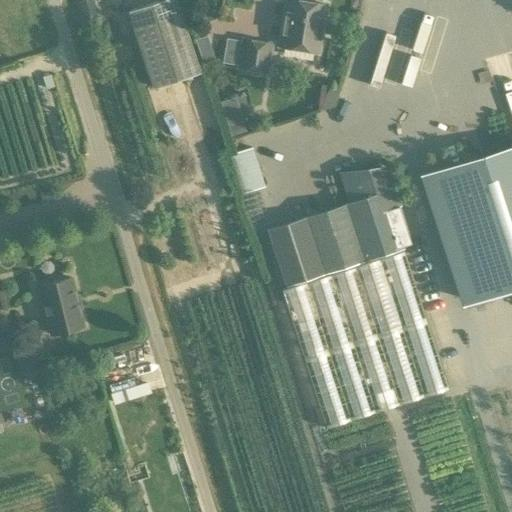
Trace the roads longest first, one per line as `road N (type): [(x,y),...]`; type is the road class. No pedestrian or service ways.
road 1 (unclassified): [(208,511),(44,0)]
road 2 (unknown): [(402,132),(458,317),(511,367)]
road 3 (unknown): [(402,132),(418,132),(433,116),(467,0)]
road 4 (unknown): [(382,0),(362,85),(380,119),(402,132)]
